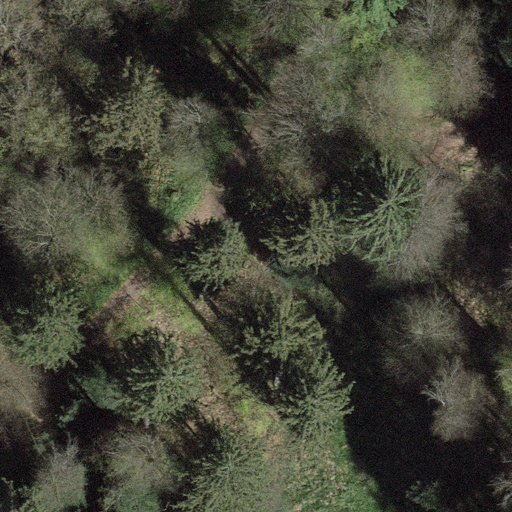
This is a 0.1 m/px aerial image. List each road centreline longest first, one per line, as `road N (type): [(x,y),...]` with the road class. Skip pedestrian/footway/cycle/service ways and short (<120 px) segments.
road 1 (track): [(511,107),(159,256),(0,445)]
road 2 (track): [(341,0),(159,256)]
